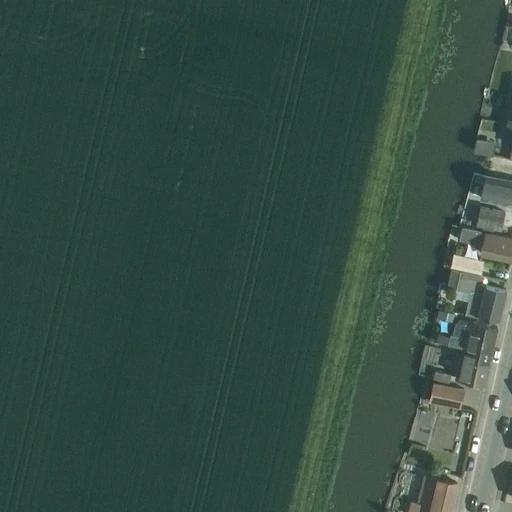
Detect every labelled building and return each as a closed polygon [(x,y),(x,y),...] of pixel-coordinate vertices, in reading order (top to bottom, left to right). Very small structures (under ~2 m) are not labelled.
[(480,198),(511,205),(511,181),(486,175),(480,198)] [(504,213),(480,207),(476,226),(500,231),(504,213)] [(480,253),(510,260),(511,260),(511,239),(462,227),(459,241),(482,246),(480,253)] [(453,253),(450,267),(454,268),(460,270),(481,275),(484,261),(467,257),(453,253)] [(483,275),(481,275),(460,270),(456,289),(470,292),(465,314),(477,317),(500,322),(507,290),(484,285),(482,285),(483,275)] [(454,313),(441,309),(439,309),(436,318),(452,322),(454,313)] [(448,344),(461,348),(461,351),(474,353),(473,361),(489,365),(498,328),(468,321),(464,337),(450,334),(448,344)] [(484,387),(489,365),(473,361),(474,353),(461,351),(454,379),(484,387)] [(451,374),(435,371),(433,379),(449,383),(451,374)] [(428,401),(460,408),(464,390),(432,383),(428,401)] [(407,511),(450,511),(457,481),(423,474),(417,502),(410,500),(407,511)]
